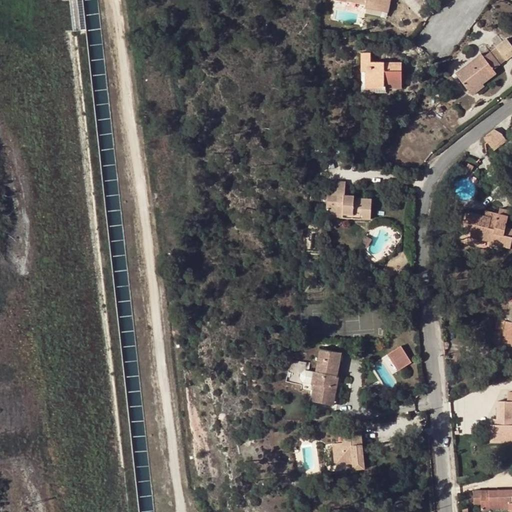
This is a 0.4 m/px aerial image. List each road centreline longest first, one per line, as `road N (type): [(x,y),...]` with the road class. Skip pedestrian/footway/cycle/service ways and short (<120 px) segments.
road 1 (track): [(114,0),(183,511)]
road 2 (residential): [(443,511),(416,222),(423,188),(440,162),(511,99)]
